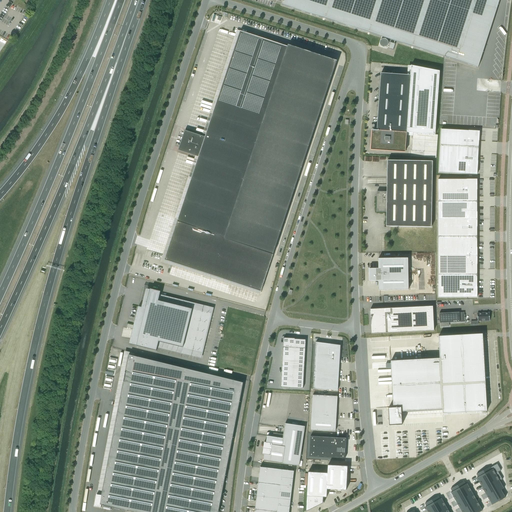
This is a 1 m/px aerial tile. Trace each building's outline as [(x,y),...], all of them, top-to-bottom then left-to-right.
[(283,0),(282,5),(478,68),(499,0),(283,0)] [(165,260),(164,263),(172,266),(173,262),(261,292),(273,255),(317,122),(320,113),(337,61),(320,56),(288,45),(288,47),(240,31),(210,122),(205,137),(191,133),(185,131),(178,150),(184,152),(199,157),(178,221),(165,260)] [(406,147),(408,122),(411,76),(381,73),(377,130),(374,130),(374,131),(376,131),(375,145),(406,147)] [(441,130),(441,146),(477,147),(477,140),(479,141),(480,131),(441,130)] [(441,146),(440,173),(478,175),(479,162),(477,161),(477,147),(441,146)] [(386,212),(386,226),(431,227),(433,161),(387,161),(387,192),(383,192),(378,192),(378,197),(377,197),(377,202),(376,202),(376,212),(386,212)] [(467,179),(438,179),(438,201),(475,201),(475,189),(477,189),(477,190),(477,179),(467,179)] [(475,201),(438,201),(438,219),(477,219),(477,212),(475,212),(475,201)] [(477,219),(438,219),(438,237),(475,237),(475,226),(477,226),(477,227),(477,219)] [(475,237),(438,237),(438,256),(477,256),(477,247),(477,248),(475,248),(475,237)] [(477,256),(438,256),(438,276),(475,276),(475,264),(477,264),(477,256)] [(378,269),(369,269),(369,273),(370,273),(370,275),(369,275),(369,281),(373,281),(379,280),(379,290),(408,290),(408,258),(378,259),(378,269)] [(475,276),(438,276),(438,297),(467,297),(477,297),(477,287),(475,287),(475,276)] [(163,301),(164,297),(160,296),(160,294),(161,291),(151,289),(150,289),(150,290),(148,299),(146,308),(142,307),(138,306),(136,316),(133,330),(129,344),(137,345),(137,346),(157,351),(157,348),(159,342),(183,347),(192,309),(163,302),(163,301)] [(370,309),(370,314),(371,333),(434,330),(433,306),(370,309)] [(459,312),(439,313),(440,323),(465,322),(464,314),(463,313),(459,313),(459,312)] [(490,321),(489,313),(477,313),(478,321),(490,321)] [(393,406),(388,406),(389,424),(402,423),(402,410),(443,408),(443,412),(487,410),(483,333),(439,335),(440,357),(391,360),(393,406)] [(284,338),(281,387),(303,388),(306,340),(295,339),(284,338)] [(316,342),(313,389),(338,390),(340,345),(316,342)] [(102,505),(131,511),(132,511),(218,511),(243,383),(191,370),(129,355),(117,414),(102,495),(97,494),(95,506),(101,507),(102,505)] [(313,395),(311,430),(336,431),(338,396),(313,395)] [(262,454),(264,455),(263,461),(299,466),(305,426),(285,424),(283,438),(267,436),(266,442),(264,442),(265,443),(264,448),(263,448),(264,448),(263,454),(262,454)] [(310,436),(309,457),(345,459),(346,438),(310,436)] [(491,466),(478,474),(479,477),(478,478),(493,504),(506,497),(502,489),(505,488),(501,480),(503,479),(499,471),(502,470),(498,463),(491,467),(491,466)] [(323,497),(327,497),(327,489),(346,490),(348,466),(328,465),(327,473),(308,472),(306,511),(324,506),(324,505),(323,506),(323,497)] [(288,511),(294,471),(261,467),(261,466),(260,466),(259,473),(260,473),(262,473),(260,490),(258,490),(257,490),(256,502),(258,502),(256,511),(288,511)] [(465,481),(451,488),(453,491),(451,492),(463,511),(478,511),(483,510),(468,483),(466,483),(465,481)] [(439,495),(425,503),(427,506),(425,507),(428,511),(449,511),(442,497),(440,498),(439,495)]
